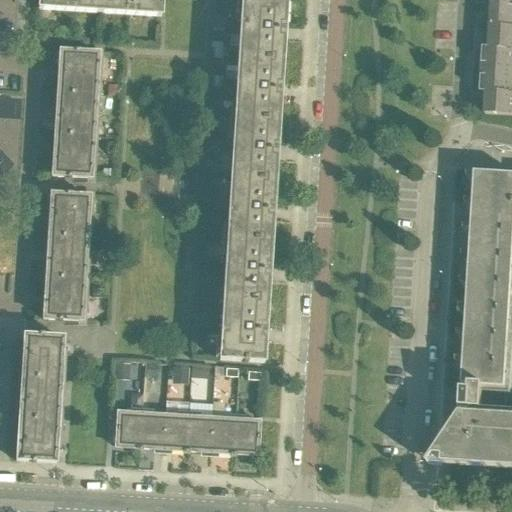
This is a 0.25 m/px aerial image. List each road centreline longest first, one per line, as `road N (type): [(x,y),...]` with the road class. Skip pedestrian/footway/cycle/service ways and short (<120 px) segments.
road 1 (residential): [(337,0),(305,511)]
road 2 (residential): [(410,511),(431,168)]
road 3 (residential): [(0,306),(19,302),(22,290),(33,74),(20,61),(0,61)]
road 4 (tertiary): [(243,511),(0,496)]
road 5 (residential): [(462,128),(467,0)]
